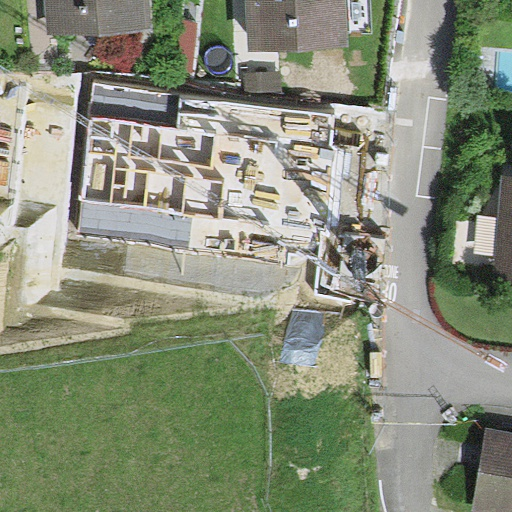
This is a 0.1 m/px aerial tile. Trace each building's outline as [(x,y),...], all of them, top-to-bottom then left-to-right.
[(39,0),(43,30),(147,20),(144,0),(39,0)] [(240,0),(243,40),(340,35),(338,0),(240,0)] [(218,164),(221,127),(104,116),(96,207),(213,217),(218,164)] [(511,269),(511,151),(511,173),(495,172),(489,268),(511,269)] [(511,423),(489,419),(475,498),(511,504),(511,423)]
